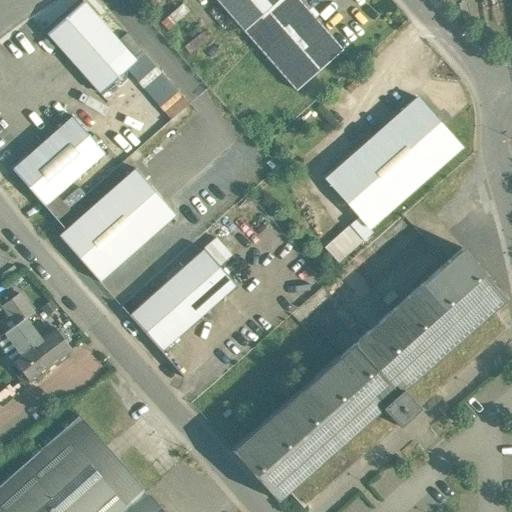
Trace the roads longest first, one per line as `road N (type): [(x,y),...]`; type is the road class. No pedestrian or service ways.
road 1 (residential): [(105,334),(256,511)]
road 2 (residential): [(0,209),(105,334)]
road 3 (residential): [(0,416),(105,334)]
